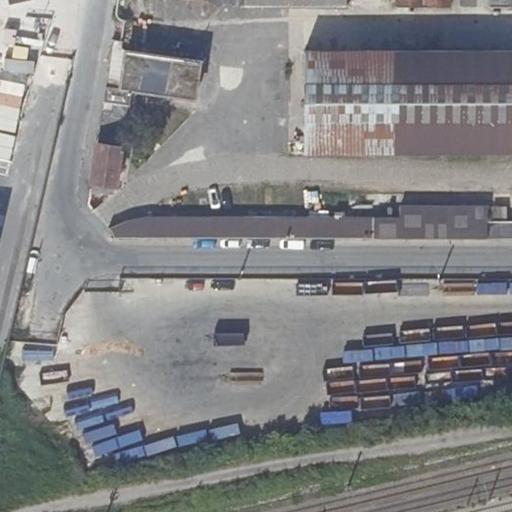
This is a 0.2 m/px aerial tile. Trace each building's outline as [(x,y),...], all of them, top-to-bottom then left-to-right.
[(344,10),(344,0),(241,0),(241,8),(344,10)] [(511,0),(488,0),(489,7),(511,8),(511,0)] [(119,88),(105,87),(91,182),(112,186),(126,107),(127,107),(130,90),(193,99),(198,62),(125,52),(119,88)] [(511,52),(307,52),(307,151),(511,153),(511,52)] [(1,71),(0,71),(0,122),(20,114),(1,71)] [(511,219),(486,219),(486,206),(399,205),(399,218),(144,217),(143,237),(511,237),(511,219)] [(143,237),(144,217),(103,221),(106,224),(111,237),(143,237)]
